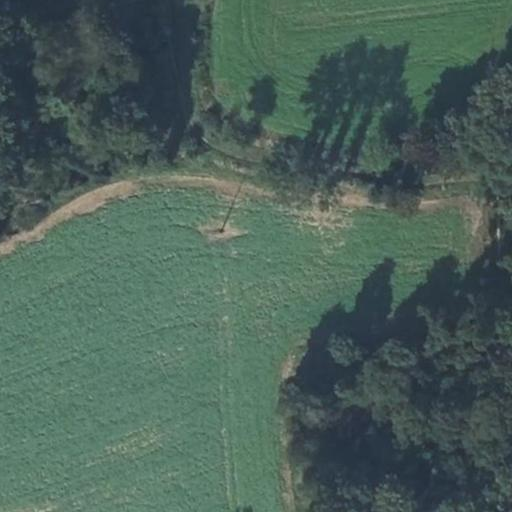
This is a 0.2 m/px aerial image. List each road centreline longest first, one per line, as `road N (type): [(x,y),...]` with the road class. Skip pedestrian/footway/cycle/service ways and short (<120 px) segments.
road 1 (track): [(180,124),(472,177),(491,320),(511,367)]
road 2 (track): [(180,124),(56,149),(0,191)]
road 3 (track): [(185,0),(180,124)]
